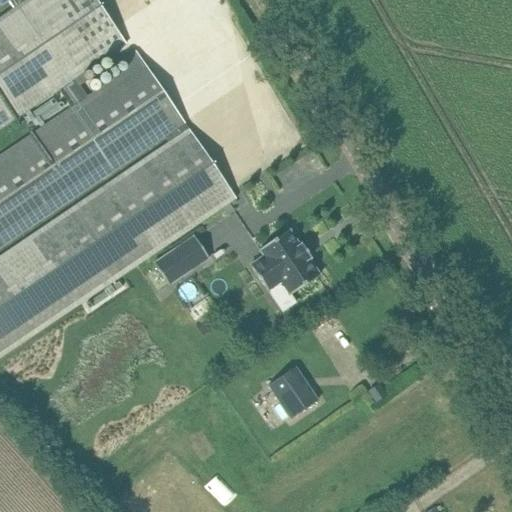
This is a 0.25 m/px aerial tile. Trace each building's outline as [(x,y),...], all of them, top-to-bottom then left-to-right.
[(0,0),(0,7),(8,2),(12,8),(0,16),(0,130),(59,90),(71,109),(0,157),(0,246),(164,136),(168,142),(0,255),(0,358),(218,210),(221,215),(224,213),(226,216),(233,212),(228,204),(236,198),(136,52),(128,58),(134,67),(88,98),(76,79),(126,45),(95,0),(0,0)] [(55,110),(48,103),(36,114),(43,121),(55,110)] [(320,275),(309,259),(311,258),(301,244),(300,245),(289,230),(259,250),(263,256),(250,265),(268,292),(281,283),(289,295),(320,275)] [(193,236),(153,263),(169,287),(209,259),(193,236)] [(268,386),(291,419),(317,401),(295,368),(268,386)]
